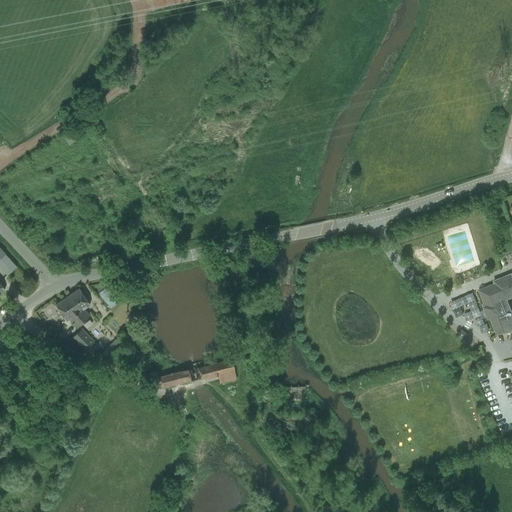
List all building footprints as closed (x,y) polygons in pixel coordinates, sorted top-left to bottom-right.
[(84,133),(79,127),(69,134),(74,140),(84,133)] [(117,177),(114,172),(107,177),(110,181),(117,177)] [(511,328),(511,315),(505,298),(511,295),(511,275),(511,276),(510,273),(492,281),(493,284),(478,290),(484,306),(482,307),(487,320),(489,319),(496,334),(510,331),(511,328)] [(79,288),(74,291),(55,304),(66,321),(68,319),(77,328),(89,315),(83,309),(90,304),(79,288)] [(479,308),(471,310),(477,326),(485,324),(479,308)] [(74,339),(72,337),(72,338),(89,355),(98,346),(81,329),(80,329),(82,331),(74,339)] [(99,355),(105,361),(107,359),(121,345),(115,339),(101,353),(99,355)] [(218,375),(219,380),(219,383),(236,379),(232,359),(198,368),(201,379),(218,375)] [(188,369),(177,372),(158,377),(160,388),(191,380),(188,369)] [(149,373),(152,385),(159,384),(156,371),(149,373)]
